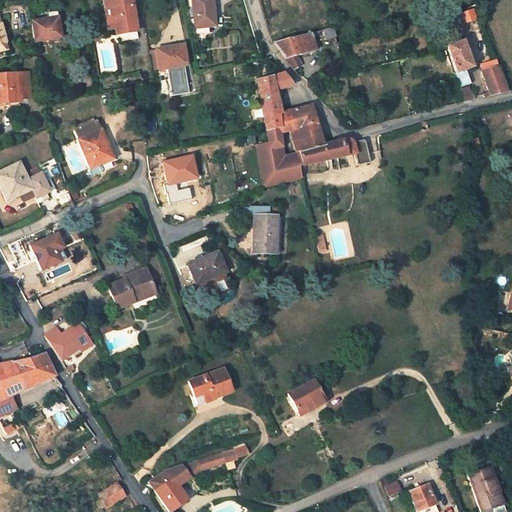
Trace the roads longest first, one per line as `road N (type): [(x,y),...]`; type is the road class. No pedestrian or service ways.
road 1 (residential): [(251,0),(274,58),(344,136),(511,98)]
road 2 (residential): [(0,264),(60,375),(150,511)]
road 3 (residential): [(283,511),(511,423)]
road 4 (residential): [(0,241),(135,185),(146,190),(160,228),(198,224)]
